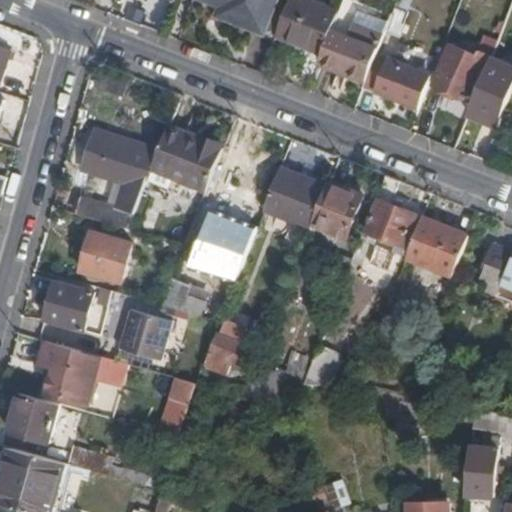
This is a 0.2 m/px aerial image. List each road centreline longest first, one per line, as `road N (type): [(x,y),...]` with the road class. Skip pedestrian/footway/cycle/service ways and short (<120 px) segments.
road 1 (residential): [(511,199),(76,28)]
road 2 (residential): [(76,28),(0,307)]
